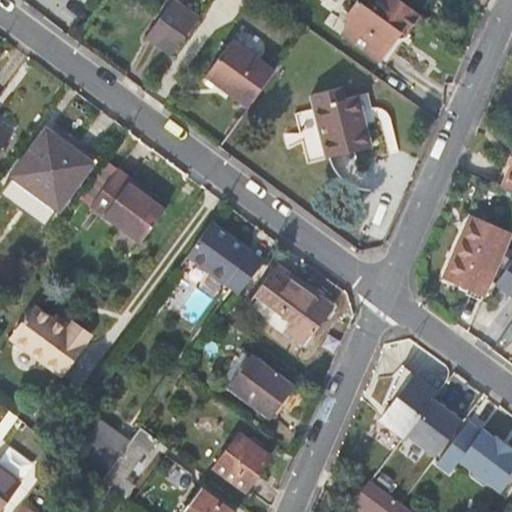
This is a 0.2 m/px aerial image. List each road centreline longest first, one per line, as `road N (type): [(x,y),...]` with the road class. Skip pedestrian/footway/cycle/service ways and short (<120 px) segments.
road 1 (residential): [(384,292),(0,7)]
road 2 (residential): [(384,292),(511,0)]
road 3 (residential): [(289,511),(384,292)]
road 4 (residential): [(511,386),(384,292)]
